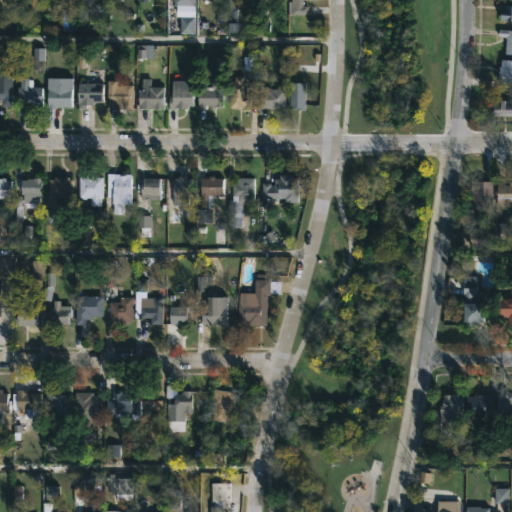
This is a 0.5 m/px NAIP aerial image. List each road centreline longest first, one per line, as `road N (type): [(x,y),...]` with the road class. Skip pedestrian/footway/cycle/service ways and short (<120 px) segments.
road 1 (tertiary): [(333,0),(322,189),(255,460),(253,511)]
road 2 (residential): [(464,0),(453,143),(391,511)]
road 3 (residential): [(511,142),(0,141)]
road 4 (residential): [(281,363),(0,360)]
